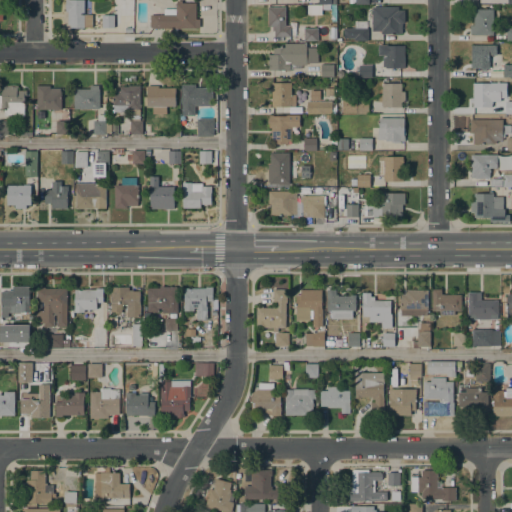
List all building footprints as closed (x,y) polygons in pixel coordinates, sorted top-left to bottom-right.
[(84,0),(84,15),(93,14),(93,27),(84,27),(84,28),(69,28),(69,24),(67,24),(67,11),(65,11),(65,0),(84,0)] [(163,14),(163,8),(175,8),(175,3),(176,3),(176,0),(182,0),(182,3),(196,3),(196,19),(199,19),(199,28),(196,28),(176,28),(149,28),(149,14),(163,14)] [(308,5),(321,5),(321,15),(308,15),(308,5)] [(267,6),(285,7),(285,26),(291,26),(290,37),(274,37),(274,31),(272,31),(272,27),(267,27),(267,6)] [(398,7),(398,10),(404,10),(404,23),(402,23),(402,34),(381,34),(381,31),(372,31),(372,7),(398,7)] [(493,35),(473,35),(473,34),(470,34),(470,25),(473,25),(473,9),(493,9),(493,35)] [(114,27),(101,27),(101,15),(114,15),(114,27)] [(367,40),(354,40),(354,38),(343,38),(343,28),(355,28),(355,21),(366,21),(366,28),(367,28),(367,40)] [(304,28),(317,28),(317,40),(304,40),(304,28)] [(273,47),(284,47),(284,44),(306,43),(306,47),(317,47),(317,62),(306,63),(306,65),(301,65),(301,69),(290,69),(290,71),(285,71),(285,70),(268,70),(268,68),(269,68),(269,64),(268,64),(268,60),(269,60),(269,56),(268,56),(268,54),(273,54),(273,47)] [(404,45),(404,68),(385,68),(385,66),(382,66),(382,56),(385,56),(385,55),(378,55),(378,45),(404,45)] [(496,45),(496,66),(489,66),(489,68),(486,68),(486,71),(481,71),(481,68),(470,68),(470,63),(471,63),(471,45),(496,45)] [(333,64),(333,77),(320,77),(320,64),(333,64)] [(371,65),(371,77),(359,77),(359,64),(371,65)] [(503,64),(511,64),(511,77),(503,77),(503,64)] [(296,94),(296,107),(271,107),(271,82),(291,82),(291,94),(296,94)] [(472,83),(490,83),(506,82),(506,97),(500,97),(500,101),(492,101),(492,104),(491,104),(491,107),(472,107),(472,83)] [(382,83),(401,83),(401,91),(404,91),(404,102),(401,102),(401,107),(382,107),(382,105),(381,105),(381,100),(382,100),(382,83)] [(3,116),(3,110),(0,110),(0,95),(1,95),(1,86),(18,85),(18,90),(26,90),(26,96),(24,96),(24,102),(25,102),(25,115),(3,116)] [(73,89),(89,89),(89,85),(98,85),(98,89),(99,89),(99,109),(74,109),(73,89)] [(140,121),(142,121),(142,134),(130,134),(130,113),(129,109),(129,112),(113,112),(113,105),(112,105),(113,91),(119,91),(120,86),(128,86),(128,85),(140,85),(140,104),(141,104),(141,107),(140,107),(140,114),(140,121)] [(158,85),(158,88),(175,87),(175,106),(166,106),(166,113),(152,113),(152,107),(145,107),(145,105),(144,105),(144,97),(146,97),(146,85),(158,85)] [(182,104),(181,104),(181,85),(195,85),(195,88),(212,88),(212,106),(194,106),(194,115),(181,115),(182,104)] [(36,86),(50,86),(50,88),(60,88),(60,91),(61,91),(61,109),(37,109),(36,86)] [(324,88),(333,88),(333,96),(324,96),(324,88)] [(310,90),(320,90),(320,100),(310,99),(310,90)] [(332,101),(332,114),(306,114),(306,101),(332,101)] [(368,113),(355,113),(355,101),(368,101),(368,113)] [(111,123),(111,132),(105,132),(105,134),(93,134),(93,121),(97,120),(97,115),(105,114),(105,123),(111,123)] [(299,115),(299,127),(291,127),(291,141),(287,141),(287,144),(271,144),(271,128),(269,128),(269,115),(273,115),(273,116),(286,116),(286,115),(299,115)] [(180,121),(192,121),(192,128),(197,128),(197,118),(213,118),(213,136),(180,136),(180,132),(180,121)] [(377,139),(377,127),(379,127),(378,118),(404,118),(404,121),(405,121),(405,124),(404,124),(404,128),(405,128),(405,135),(404,135),(404,141),(399,141),(399,143),(394,143),(394,141),(385,141),(385,139),(377,139)] [(502,119),(502,125),(510,125),(510,135),(504,135),(504,137),(502,137),(502,140),(496,140),(496,143),(494,143),(494,144),(476,144),(476,143),(472,143),(473,133),(470,133),(470,119),(502,119)] [(56,120),(69,120),(69,134),(56,134),(56,120)] [(0,121),(10,121),(10,132),(8,132),(8,134),(0,134),(0,121)] [(359,137),(372,138),(372,150),(359,150),(359,137)] [(303,150),(303,138),(316,138),(316,150),(303,150)] [(337,138),(348,138),(348,149),(337,149),(337,138)] [(61,150),(73,150),(73,163),(61,163),(61,150)] [(105,176),(93,176),(93,162),(96,162),(96,150),(109,150),(109,164),(105,164),(105,176)] [(144,150),(144,163),(132,163),(132,160),(127,160),(127,153),(132,152),(132,150),(144,150)] [(168,150),(180,150),(180,163),(168,163),(168,150)] [(199,151),(211,150),(211,164),(199,164),(199,151)] [(37,175),(33,175),(33,176),(28,176),(25,176),(25,151),(37,151),(37,163),(37,175)] [(75,151),(87,151),(87,167),(74,167),(75,151)] [(269,182),(267,182),(268,164),(270,164),(270,152),(289,152),(289,183),(269,183),(269,182)] [(471,154),(497,154),(497,168),(489,168),(489,169),(490,169),(490,173),(489,173),(489,178),(474,178),(474,177),(471,177),(471,154)] [(403,181),(383,181),(383,180),(383,175),(377,175),(377,158),(384,158),(384,156),(403,156),(403,181)] [(301,170),(298,169),(298,166),(301,166),(301,165),(310,165),(309,178),(300,177),(301,170)] [(357,187),(357,175),(370,174),(370,187),(357,187)] [(511,187),(503,187),(503,174),(511,174),(511,187)] [(114,185),(121,185),(121,177),(136,177),(136,185),(138,185),(138,205),(126,205),(127,207),(114,208),(114,185)] [(490,186),(490,178),(502,178),(502,186),(490,186)] [(67,209),(52,208),(52,203),(44,203),(45,189),(51,190),(51,181),(61,181),(60,185),(68,186),(67,209)] [(150,181),(174,181),(174,208),(150,208),(150,181)] [(76,182),(106,183),(106,208),(93,208),(75,208),(76,182)] [(183,183),(199,184),(199,191),(201,191),(201,186),(211,186),(211,193),(211,204),(200,204),(200,208),(182,207),(183,183)] [(24,185),(24,184),(29,184),(29,185),(31,185),(31,204),(5,204),(6,185),(24,185)] [(333,208),(333,188),(314,188),(314,195),(324,195),(323,207),(333,208)] [(292,214),(292,215),(274,215),(271,214),(271,204),(268,204),(268,191),(291,191),(291,192),(296,192),(296,214),(292,214)] [(365,215),(364,205),(372,205),(372,204),(381,204),(381,193),(404,192),(405,204),(402,204),(402,215),(379,215),(379,216),(377,216),(377,217),(372,217),(372,215),(365,215)] [(490,221),(490,217),(474,217),(474,212),(470,212),(470,201),(474,201),(474,193),(493,193),(493,196),(503,197),(503,209),(505,209),(505,214),(509,214),(509,221),(490,221)] [(302,204),(299,204),(299,195),(326,195),(326,204),(324,204),(324,217),(312,217),(302,217),(302,204)] [(346,204),(358,204),(358,217),(346,217),(346,204)] [(0,286),(29,286),(29,312),(20,312),(20,321),(12,321),(12,306),(9,306),(9,307),(8,307),(8,317),(1,317),(0,286)] [(140,316),(127,317),(127,304),(121,305),(121,313),(115,313),(115,311),(111,312),(110,286),(129,286),(129,290),(133,290),(133,291),(140,291),(140,316)] [(147,288),(169,288),(169,286),(177,286),(177,288),(177,313),(165,313),(165,311),(147,311),(147,288)] [(67,326),(56,326),(56,315),(54,315),(54,326),(43,326),(43,323),(36,323),(36,311),(43,311),(43,301),(37,301),(37,288),(38,288),(38,287),(45,287),(45,288),(67,288),(67,326)] [(183,311),(183,307),(184,307),(184,288),(205,288),(205,287),(212,287),(212,299),(217,299),(217,309),(212,309),(212,301),(206,301),(206,306),(207,306),(207,311),(196,311),(196,308),(193,308),(193,311),(183,311)] [(96,289),(96,288),(103,288),(103,303),(96,303),(96,309),(89,309),(89,311),(87,311),(87,309),(84,309),(84,312),(74,312),(74,308),(74,289),(96,289)] [(256,306),(262,307),(262,308),(273,308),(273,307),(276,307),(276,303),(273,303),(273,289),(287,289),(286,303),(285,328),(277,327),(277,332),(273,331),(273,327),(256,327),(256,306)] [(326,289),(336,289),(336,294),(338,294),(338,296),(349,296),(349,294),(355,294),(355,311),(352,311),(352,318),(330,319),(330,311),(327,311),(326,289)] [(400,315),(400,294),(405,294),(405,289),(427,289),(427,310),(427,315),(400,315)] [(432,289),(441,289),(441,294),(461,294),(461,310),(454,311),(454,315),(439,315),(439,310),(432,310),(432,289)] [(295,295),(300,295),(300,290),(321,290),(321,303),(323,303),(323,304),(321,304),(321,309),(322,309),(322,327),(312,327),(312,315),(310,315),(310,320),(295,320),(295,295)] [(362,293),(370,292),(370,297),(372,297),(372,300),(390,300),(390,314),(391,314),(391,327),(381,328),(381,321),(369,321),(369,314),(362,315),(362,293)] [(498,320),(490,321),(475,322),(475,320),(468,320),(467,292),(477,292),(477,293),(481,293),(481,300),(497,300),(498,320)] [(117,317),(116,327),(108,327),(108,317),(117,317)] [(164,317),(176,317),(177,330),(164,330),(164,317)] [(349,322),(335,322),(334,331),(348,332),(349,322)] [(430,346),(417,346),(417,328),(419,328),(419,322),(429,322),(430,346)] [(29,324),(0,324),(0,341),(29,341),(29,324)] [(132,324),(142,324),(142,346),(132,346),(132,324)] [(92,327),(104,327),(104,346),(92,346),(92,327)] [(500,329),(500,345),(491,345),(472,346),(471,330),(491,330),(500,329)] [(274,332),(288,332),(288,346),(274,346),(274,332)] [(305,333),(312,333),(312,332),(324,332),(324,346),(312,346),(312,345),(305,346),(305,333)] [(347,333),(359,332),(359,346),(347,346),(347,333)] [(382,332),(394,333),(394,346),(382,346),(382,332)] [(465,332),(465,346),(452,346),(452,332),(465,332)] [(70,348),(43,347),(43,334),(62,334),(62,340),(70,340),(70,348)] [(84,341),(84,348),(70,348),(70,340),(84,341)] [(454,372),(455,372),(455,376),(446,376),(446,373),(427,373),(427,361),(454,361),(454,362),(454,372)] [(17,363),(31,363),(31,382),(18,382),(17,363)] [(101,363),(102,377),(87,377),(87,363),(101,363)] [(194,376),(194,363),(213,363),(213,376),(194,376)] [(317,363),(317,374),(305,374),(305,363),(317,363)] [(409,363),(420,363),(420,379),(409,379),(409,363)] [(475,363),(489,363),(490,381),(475,381),(475,363)] [(70,365),(85,365),(85,380),(70,380),(70,365)] [(268,365),(282,365),(282,379),(268,379),(268,365)] [(384,406),(374,407),(373,397),(355,397),(354,372),(383,371),(383,382),(384,406)] [(423,415),(423,402),(439,401),(439,398),(423,398),(423,382),(430,382),(430,377),(445,377),(445,381),(452,381),(452,402),(453,402),(453,415),(423,415)] [(161,397),(160,397),(160,381),(162,381),(162,379),(170,379),(170,380),(190,380),(190,395),(191,395),(191,397),(189,397),(189,410),(182,410),(182,414),(183,414),(183,417),(177,417),(177,415),(161,415),(161,397)] [(349,413),(341,413),(340,407),(328,408),(328,406),(320,406),(320,391),(327,391),(327,387),(342,386),(342,390),(349,390),(349,413)] [(458,392),(465,392),(465,387),(481,387),(481,392),(487,392),(487,414),(479,414),(479,406),(458,406),(458,392)] [(90,418),(89,392),(99,392),(99,388),(110,388),(119,388),(119,414),(116,414),(116,417),(112,417),(112,414),(108,414),(108,418),(90,418)] [(505,388),(511,388),(511,415),(493,415),(493,410),(491,410),(491,408),(493,408),(493,406),(491,406),(492,404),(493,404),(493,402),(491,402),(491,400),(493,400),(493,397),(492,397),(492,390),(503,390),(505,390),(505,388)] [(280,407),(280,415),(271,415),(264,411),(251,411),(251,393),(258,389),(270,389),(280,393),(280,407)] [(285,389),(292,389),(307,389),(315,389),(315,400),(312,400),(312,403),(313,403),(313,409),(307,409),(307,415),(284,415),(285,389)] [(389,415),(389,396),(389,389),(416,389),(416,396),(415,396),(415,410),(410,410),(410,415),(389,415)] [(14,415),(0,415),(0,393),(3,393),(3,391),(14,391),(14,415)] [(49,417),(31,417),(31,414),(27,414),(27,413),(20,413),(20,399),(29,399),(29,397),(31,397),(31,399),(38,399),(38,392),(49,392),(49,417)] [(62,415),(62,416),(55,416),(55,395),(74,395),(74,392),(84,392),(84,396),(83,396),(84,415),(62,415)] [(154,416),(147,416),(147,415),(125,415),(126,392),(135,392),(135,395),(139,395),(139,392),(148,393),(148,401),(154,401),(154,416)] [(26,503),(26,479),(30,479),(30,470),(45,470),(45,483),(47,483),(47,485),(53,485),(53,493),(51,493),(51,502),(26,503)] [(244,499),(244,485),(250,486),(250,471),(255,471),(255,470),(270,470),(270,486),(271,486),(271,490),(275,490),(275,487),(290,487),(290,501),(275,501),(275,499),(244,499)] [(410,476),(421,476),(421,470),(437,470),(437,476),(436,476),(436,487),(455,487),(455,500),(441,500),(441,498),(421,498),(421,492),(410,492),(410,476)] [(94,497),(94,472),(100,473),(100,472),(119,472),(119,483),(129,483),(129,498),(94,497)] [(349,501),(349,492),(356,492),(356,472),(371,472),(371,479),(375,479),(375,493),(371,493),(371,500),(349,501)] [(387,472),(399,472),(399,485),(387,485),(387,472)] [(230,511),(225,511),(205,507),(209,488),(213,489),(215,479),(231,483),(229,489),(231,490),(230,492),(231,492),(230,493),(233,494),(231,502),(233,502),(230,511)] [(64,491),(76,492),(76,506),(63,506),(64,491)] [(268,511),(268,510),(283,510),(283,511),(285,511),(236,511),(236,505),(240,504),(240,503),(264,503),(264,511),(268,511)]
